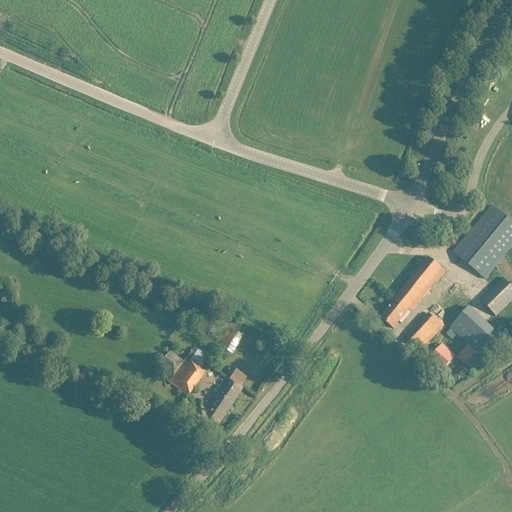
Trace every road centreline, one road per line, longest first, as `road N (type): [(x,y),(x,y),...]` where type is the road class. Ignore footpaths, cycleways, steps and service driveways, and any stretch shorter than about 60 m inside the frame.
road 1 (unclassified): [(178,511),(262,413),(407,202)]
road 2 (unclassified): [(212,138),(0,51)]
road 3 (unclassified): [(407,202),(466,75),(511,1)]
road 4 (unknown): [(441,0),(335,178)]
road 5 (unclassified): [(407,202),(212,138)]
road 6 (residential): [(407,202),(441,214),(464,206),(484,144),(511,108)]
road 7 (unclassified): [(212,138),(270,0)]
